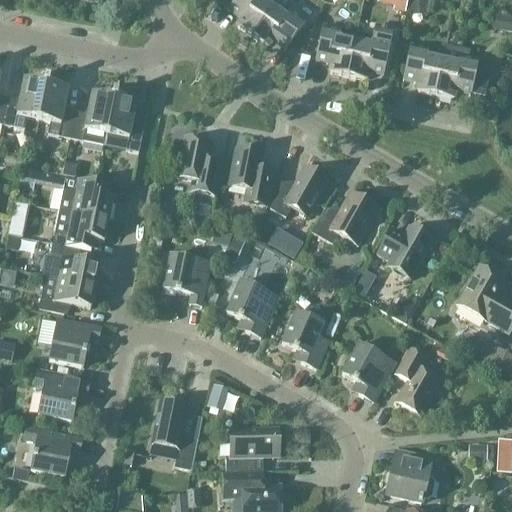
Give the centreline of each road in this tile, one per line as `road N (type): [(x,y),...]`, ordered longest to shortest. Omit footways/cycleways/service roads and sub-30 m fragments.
road 1 (residential): [(511,237),(197,58),(175,38)]
road 2 (residential): [(344,511),(366,447),(196,350),(126,335)]
road 3 (unknown): [(299,116),(336,87),(472,121)]
road 4 (residential): [(175,38),(143,59),(0,32)]
road 5 (residential): [(126,335),(116,305),(139,189)]
road 6 (residential): [(99,477),(126,335)]
